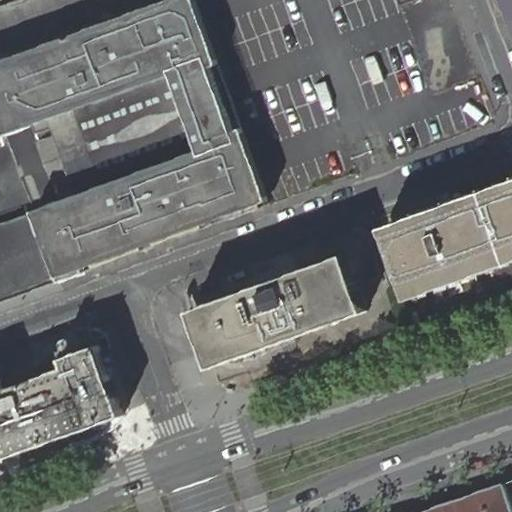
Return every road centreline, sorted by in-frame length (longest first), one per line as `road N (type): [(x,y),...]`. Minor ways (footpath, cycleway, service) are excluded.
road 1 (residential): [(511,146),(125,290)]
road 2 (secondary): [(511,351),(182,459)]
road 3 (secondary): [(286,511),(511,426)]
road 4 (residential): [(125,290),(182,459)]
road 5 (secondary): [(182,459),(56,511)]
road 6 (residential): [(125,290),(0,335)]
